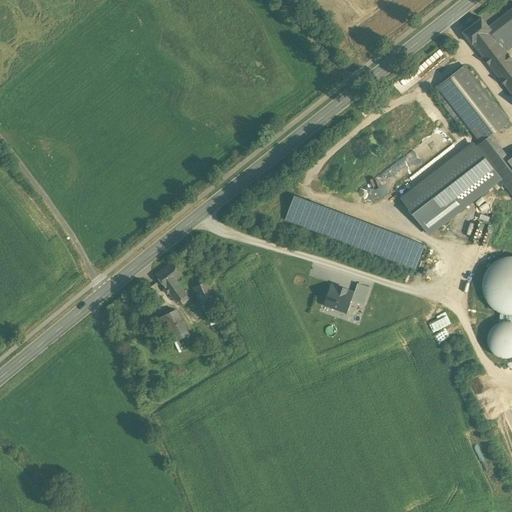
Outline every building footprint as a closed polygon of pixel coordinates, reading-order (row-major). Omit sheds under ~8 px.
[(511,8),(489,27),(491,30),(490,30),(497,39),(511,27),(511,8)] [(482,18),(463,32),(472,44),(473,43),(490,30),(491,30),(489,27),(482,18)] [(511,27),(497,39),(506,51),(511,46),(511,27)] [(497,39),(490,30),(473,43),(511,93),(511,58),(506,51),(497,39)] [(509,122),(465,66),(438,87),(482,142),(482,143),(487,139),(492,135),(509,122)] [(511,161),(511,160),(492,135),(487,139),(511,171),(511,161)] [(511,171),(487,139),(482,143),(482,142),(476,147),(511,193),(511,171)] [(475,146),(404,201),(430,234),(501,179),(475,146)] [(424,244),(295,195),(287,217),(416,266),(424,244)] [(479,221),(473,219),(470,230),(478,233),(477,236),(485,238),(490,222),(492,216),(482,213),(479,221)] [(493,306),(500,310),(505,312),(511,312),(511,253),(510,254),(500,256),(492,261),(486,269),(482,279),(483,289),(486,298),(493,306)] [(173,262),(156,274),(166,287),(174,281),(183,275),(173,262)] [(207,281),(200,267),(190,272),(197,286),(207,281)] [(197,286),(193,288),(202,306),(217,299),(208,280),(207,281),(197,286)] [(184,294),(174,281),(166,287),(178,302),(187,295),(185,293),(184,294)] [(358,283),(354,293),(332,285),(325,304),(347,312),(351,301),(363,305),(370,287),(358,283)] [(157,316),(165,338),(187,329),(178,308),(157,316)] [(511,312),(505,312),(500,310),(499,323),(501,322),(508,322),(511,323),(511,312)] [(487,335),(487,342),(489,348),(493,354),(499,357),(505,358),(511,357),(511,356),(511,323),(508,322),(501,322),(499,323),(495,325),(490,329),(487,335)] [(436,332),(440,342),(459,336),(455,325),(436,332)]
